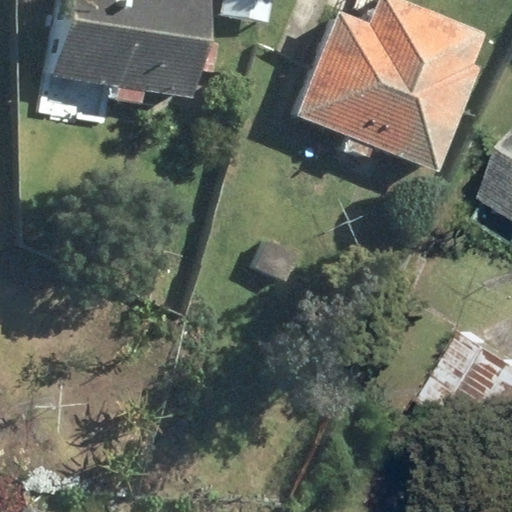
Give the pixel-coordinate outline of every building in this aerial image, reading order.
[(207,13),(184,10),(185,0),(48,0),(35,89),(86,97),(84,111),(119,117),(121,103),(168,111),(173,80),(195,84),(207,13)] [(259,0),(210,0),(208,21),(255,28),(259,0)] [(274,128),(325,148),(320,162),(348,173),(354,159),(416,182),(471,40),(366,0),(356,0),(343,34),(315,23),(274,128)] [(511,159),(484,203),(511,221),(511,159)] [(295,254),(259,237),(238,280),(274,298),(295,254)] [(511,448),(511,364),(467,335),(418,410),(502,464),(511,448)] [(50,511),(22,500),(17,511),(50,511)]
